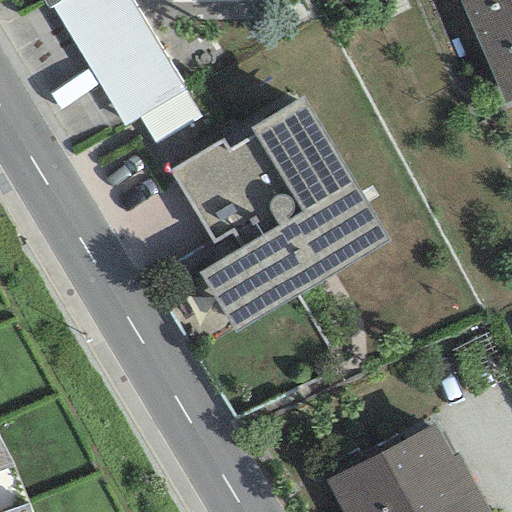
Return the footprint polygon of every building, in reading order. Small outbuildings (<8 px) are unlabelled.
[(62,0),(41,0),(47,9),(50,7),(62,0)] [(183,91),(128,0),(62,0),(50,7),(122,127),(138,118),(183,91)] [(511,0),(459,0),(504,104),(511,100),(511,0)] [(154,145),(199,118),(183,91),(138,118),(154,145)] [(221,258),(198,272),(234,333),(390,240),(301,92),(169,171),(221,258)] [(433,424),(325,481),(342,511),(484,511),(456,457),(451,459),(433,424)] [(0,511),(30,511),(27,503),(0,441),(0,511)]
